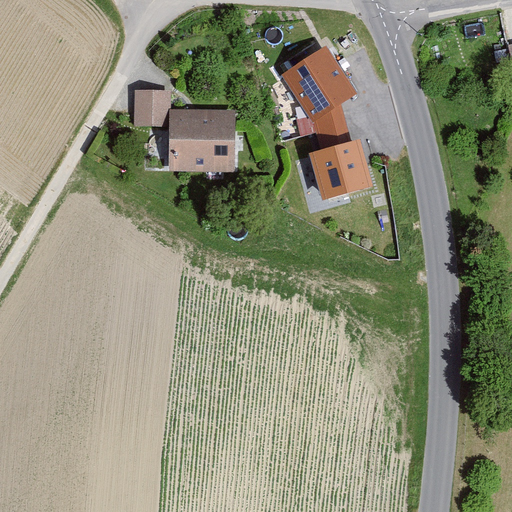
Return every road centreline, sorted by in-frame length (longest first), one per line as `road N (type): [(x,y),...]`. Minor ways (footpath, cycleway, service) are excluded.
road 1 (tertiary): [(380,10),(422,156),(442,295),(443,398),(431,511)]
road 2 (track): [(169,0),(0,285)]
